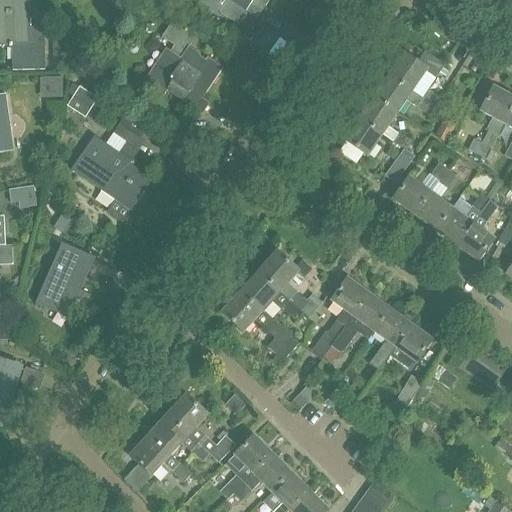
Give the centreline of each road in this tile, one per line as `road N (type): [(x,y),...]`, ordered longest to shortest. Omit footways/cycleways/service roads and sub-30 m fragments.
road 1 (residential): [(511,348),(246,168)]
road 2 (residential): [(333,464),(154,303)]
road 3 (residential): [(246,168),(356,0)]
road 4 (residential): [(154,303),(246,168)]
road 5 (residential): [(61,428),(154,303)]
